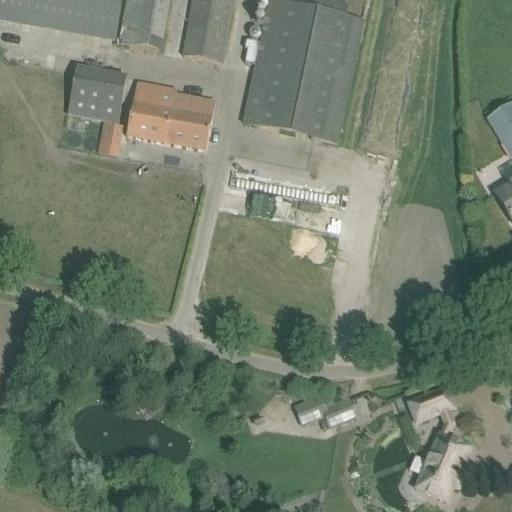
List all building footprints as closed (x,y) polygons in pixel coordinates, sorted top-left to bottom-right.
[(122,0),(1,0),(0,9),(0,27),(114,48),(122,0)] [(163,55),(172,0),(128,0),(120,47),(163,55)] [(194,0),(184,58),(222,65),(234,0),(194,0)] [(337,146),(342,127),(364,22),(272,2),(249,107),(245,126),(337,146)] [(117,126),(125,82),(78,74),(71,117),(117,126)] [(206,153),(216,105),(176,96),(178,92),(139,83),(131,120),(127,139),(206,153)] [(511,106),(505,111),(488,122),(511,160),(511,167),(501,174),(510,188),(496,197),(511,223),(511,106)] [(120,143),(123,128),(104,124),(101,140),(120,143)] [(446,391),(409,406),(414,419),(434,411),(438,419),(441,418),(445,428),(441,437),(440,437),(428,465),(416,460),(410,473),(422,479),(416,492),(448,506),(455,491),(459,493),(467,474),(463,473),(472,451),(448,440),(454,428),(449,415),(455,412),(446,391)] [(298,411),(304,429),(326,420),(331,432),(356,422),(349,404),(326,414),(320,401),(298,411)]
